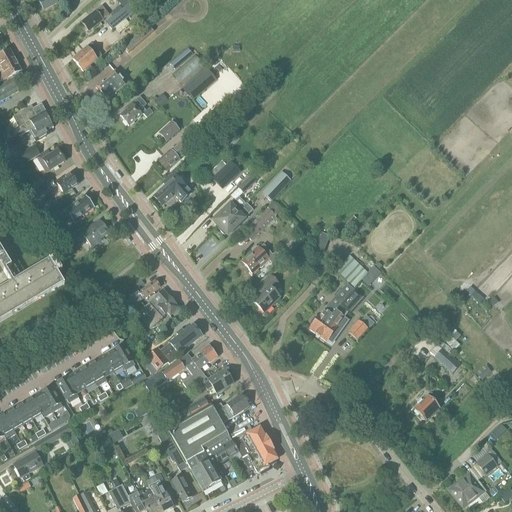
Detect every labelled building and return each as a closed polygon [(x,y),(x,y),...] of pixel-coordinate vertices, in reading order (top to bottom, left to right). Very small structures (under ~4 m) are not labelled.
[(60,0),(41,0),(38,2),(43,11),(57,3),(56,3),(61,1),(60,0)] [(81,23),(89,32),(107,17),(109,20),(120,10),(112,0),(106,6),(108,8),(103,12),(99,8),(81,23)] [(118,0),(117,1),(123,9),(133,0),(118,0)] [(134,5),(132,2),(106,23),(112,31),(136,11),(132,6),(134,5)] [(123,49),(128,55),(155,32),(149,26),(123,49)] [(87,49),(73,60),(83,73),(97,62),(96,61),(101,57),(92,46),(87,49)] [(9,50),(0,55),(0,73),(16,64),(15,62),(16,60),(14,57),(12,57),(12,55),(9,50)] [(175,71),(193,56),(188,50),(170,65),(175,71)] [(182,88),(205,68),(194,56),(172,76),(182,88)] [(16,64),(0,73),(0,76),(3,82),(13,77),(16,83),(23,79),(21,74),(22,73),(20,71),(21,69),(19,67),(18,66),(16,64)] [(209,73),(206,70),(182,90),(193,102),(216,81),(209,73)] [(115,72),(110,77),(96,89),(109,104),(129,87),(115,72)] [(159,109),(168,101),(163,95),(153,103),(159,109)] [(137,102),(136,100),(126,108),(128,110),(120,117),(128,127),(143,114),(147,119),(152,114),(148,109),(145,111),(142,108),(146,105),(140,99),(137,102)] [(29,132),(49,121),(40,107),(32,111),(31,108),(12,119),(17,129),(7,134),(12,142),(29,132)] [(49,121),(29,132),(34,130),(36,134),(32,137),(36,144),(45,138),(49,135),(48,132),(53,129),(49,121)] [(171,124),(159,134),(166,142),(178,132),(171,124)] [(230,133),(224,131),(222,130),(217,142),(225,146),(230,133)] [(169,152),(158,163),(166,172),(178,161),(177,160),(183,155),(184,153),(192,147),(185,139),(170,153),(169,152)] [(36,158),(40,156),(34,146),(19,155),(25,165),(36,158)] [(43,161),(47,168),(43,170),(46,174),(49,172),(50,172),(64,163),(57,152),(51,156),(50,157),(43,161)] [(213,180),(222,189),(239,172),(230,163),(213,180)] [(70,174),(56,184),(63,195),(77,185),(70,174)] [(192,195),(173,174),(162,183),(166,187),(153,198),(162,207),(175,196),(182,204),(192,195)] [(243,195),(256,182),(258,180),(253,175),(251,177),(251,176),(238,189),(243,195)] [(285,175),(265,196),(271,202),(285,187),(291,181),(290,180),(285,175)] [(41,186),(47,194),(56,187),(51,179),(41,186)] [(83,218),(82,217),(93,209),(85,197),(82,199),(81,198),(80,199),(81,200),(65,212),(74,224),(83,218)] [(235,201),(213,222),(219,228),(227,219),(230,223),(236,217),(239,215),(238,214),(239,212),(242,209),(246,205),(238,198),(235,201)] [(40,223),(53,215),(59,211),(51,200),(31,212),(38,224),(40,223)] [(227,219),(219,228),(220,229),(219,230),(224,236),(226,235),(227,236),(249,215),(252,211),(246,205),(242,209),(239,212),(238,214),(239,215),(236,217),(230,223),(227,219)] [(252,242),(275,218),(266,209),(242,233),(252,242)] [(59,223),(53,215),(40,223),(47,232),(59,223)] [(108,234),(99,222),(81,235),(91,249),(100,242),(99,241),(108,234)] [(81,237),(77,231),(57,246),(61,252),(81,237)] [(258,248),(241,262),(252,275),(260,268),(261,269),(270,262),(276,269),(283,263),(278,257),(275,260),(264,246),(260,250),(258,248)] [(0,273),(0,274),(3,272),(3,273),(6,271),(11,268),(5,258),(3,259),(2,258),(0,254),(0,273)] [(350,257),(336,271),(349,284),(354,278),(359,283),(368,274),(350,257)] [(0,319),(61,283),(64,287),(64,286),(49,261),(49,262),(50,265),(10,289),(0,294),(0,319)] [(264,291),(253,302),(264,314),(279,298),(273,292),(279,286),(270,277),(259,287),(264,291)] [(141,291),(129,299),(134,307),(136,306),(160,289),(155,282),(141,291)] [(348,297),(353,291),(347,285),(332,301),(339,307),(348,297)] [(130,301),(125,304),(132,313),(133,312),(137,316),(150,330),(162,320),(161,319),(165,315),(165,316),(167,314),(170,317),(179,309),(176,306),(168,297),(163,291),(154,300),(145,309),(141,305),(136,309),(134,307),(130,301)] [(322,326),(316,335),(326,343),(328,341),(332,344),(343,329),(342,328),(346,322),(343,320),(344,319),(343,318),(347,312),(348,313),(361,298),(354,292),(337,311),(336,310),(331,317),(327,323),(324,327),(322,326)] [(106,307),(105,307),(110,314),(121,306),(117,299),(106,307)] [(319,317),(316,320),(312,320),(308,326),(310,329),(309,330),(316,335),(322,326),(324,327),(327,323),(331,317),(336,310),(329,305),(324,311),(319,317)] [(367,329),(374,321),(366,315),(360,322),(359,322),(349,334),(358,342),(369,330),(367,329)] [(202,337),(193,326),(169,345),(178,356),(202,337)] [(444,341),(453,352),(460,346),(451,335),(444,341)] [(180,358),(178,356),(169,345),(159,352),(158,351),(147,359),(151,364),(146,368),(152,376),(156,372),(167,364),(169,367),(180,358)] [(122,347),(113,352),(123,368),(122,368),(125,372),(135,366),(123,346),(122,347)] [(206,378),(200,370),(209,363),(209,364),(217,358),(211,351),(208,348),(201,353),(202,354),(200,355),(199,354),(195,357),(196,358),(185,367),(193,377),(183,385),(187,390),(206,378)] [(442,350),(434,359),(452,375),(460,366),(442,350)] [(104,358),(113,373),(122,368),(123,368),(113,352),(104,358)] [(104,358),(95,363),(104,379),(104,378),(113,373),(104,358)] [(104,379),(95,363),(86,368),(95,384),(94,384),(97,388),(107,383),(104,378),(104,379)] [(180,363),(163,375),(162,374),(144,385),(150,394),(160,387),(184,369),(180,363)] [(491,373),(485,367),(480,371),(476,375),(482,381),(491,373)] [(95,384),(86,368),(76,374),(85,389),(94,384),(95,384)] [(209,382),(206,378),(187,390),(194,386),(197,392),(205,388),(207,392),(212,388),(217,395),(233,385),(224,372),(209,382)] [(67,378),(67,379),(76,395),(85,389),(76,374),(67,379),(67,378)] [(143,374),(137,378),(140,383),(146,379),(143,374)] [(79,399),(76,395),(67,379),(57,384),(58,387),(60,390),(67,401),(68,403),(69,405),(79,399)] [(128,379),(120,384),(123,390),(132,384),(128,379)] [(51,388),(41,394),(53,414),(63,408),(62,407),(52,389),(51,388)] [(53,414),(41,394),(32,399),(41,415),(43,420),(53,414)] [(427,397),(414,410),(420,416),(420,419),(423,421),(425,421),(438,408),(432,402),(436,399),(431,394),(427,397)] [(220,404),(213,409),(222,426),(224,425),(224,424),(243,412),(244,413),(248,410),(249,408),(246,404),(245,403),(241,396),(226,405),(227,406),(223,408),(220,404)] [(41,415),(32,399),(23,405),(32,420),(41,415)] [(204,399),(186,409),(170,419),(174,426),(190,417),(208,407),(204,399)] [(149,404),(135,412),(139,419),(140,419),(147,415),(153,412),(149,404)] [(13,410),(23,426),(32,420),(23,405),(13,410)] [(222,426),(213,409),(211,405),(167,430),(175,445),(186,465),(205,454),(205,453),(220,443),(229,438),(228,437),(229,437),(222,426)] [(100,417),(106,414),(102,407),(96,410),(100,417)] [(13,410),(4,416),(13,431),(14,431),(23,426),(13,410)] [(147,415),(159,436),(157,437),(157,438),(172,463),(174,462),(180,473),(187,469),(154,411),(153,412),(147,415)] [(13,431),(4,416),(0,417),(0,430),(4,437),(6,441),(16,435),(14,431),(13,431)] [(34,446),(33,446),(34,447),(36,452),(37,451),(72,431),(69,426),(34,446)] [(245,438),(233,445),(238,454),(241,459),(269,444),(262,430),(261,430),(259,429),(258,429),(244,437),(245,438)] [(229,438),(220,443),(222,445),(224,444),(226,446),(223,448),(230,459),(238,454),(233,445),(229,438)] [(74,446),(79,454),(84,451),(79,443),(74,446)] [(218,466),(230,459),(223,448),(226,446),(224,444),(222,445),(220,443),(205,453),(205,454),(211,464),(215,461),(218,466)] [(277,458),(269,444),(241,459),(242,459),(241,460),(247,470),(248,469),(249,472),(253,471),(251,468),(253,468),(257,474),(257,475),(269,468),(268,465),(276,461),(278,460),(277,457),(277,458)] [(30,479),(28,475),(42,466),(35,453),(24,459),(25,460),(14,467),(21,479),(22,478),(24,482),(30,479)] [(211,464),(205,454),(186,465),(202,493),(221,482),(210,464),(211,464)] [(496,467),(488,456),(487,455),(475,465),(486,477),(497,468),(496,467)] [(136,466),(129,469),(131,474),(138,470),(136,466)] [(482,503),(476,496),(481,491),(469,475),(449,491),(463,508),(469,504),(473,510),(482,503)] [(159,511),(165,511),(172,509),(161,488),(164,486),(159,476),(154,479),(156,483),(148,487),(154,499),(153,499),(159,511)] [(183,476),(166,485),(173,498),(179,495),(183,503),(192,498),(188,491),(190,490),(183,476)] [(134,485),(138,493),(141,499),(145,497),(142,491),(138,483),(134,485)] [(122,486),(116,489),(117,491),(125,507),(130,504),(133,510),(132,510),(132,511),(146,511),(143,505),(137,493),(128,498),(122,486)] [(489,493),(494,499),(502,493),(497,486),(489,493)] [(511,489),(510,487),(500,494),(505,500),(511,494),(511,489)] [(116,508),(109,511),(120,511),(119,510),(125,507),(117,491),(116,489),(108,493),(116,508)] [(80,496),(88,511),(96,511),(86,493),(80,496)] [(88,511),(80,496),(72,500),(78,511),(88,511)] [(159,511),(153,499),(143,505),(146,511),(159,511)]
